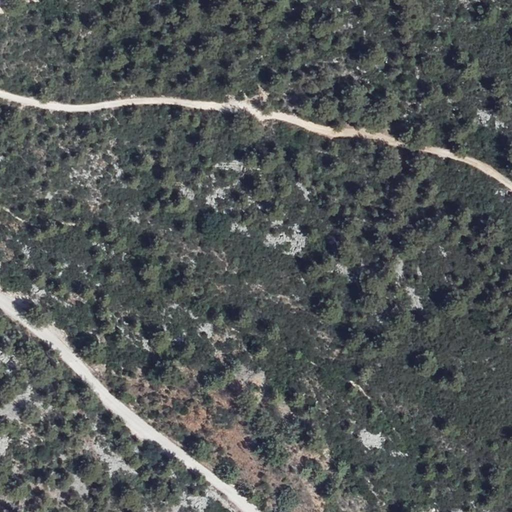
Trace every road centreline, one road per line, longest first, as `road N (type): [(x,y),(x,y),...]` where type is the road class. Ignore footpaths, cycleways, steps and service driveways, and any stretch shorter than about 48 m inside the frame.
road 1 (track): [(0,93),(53,106),(145,104),(262,118),(451,152),(511,186)]
road 2 (unclassified): [(254,511),(133,421),(0,302)]
